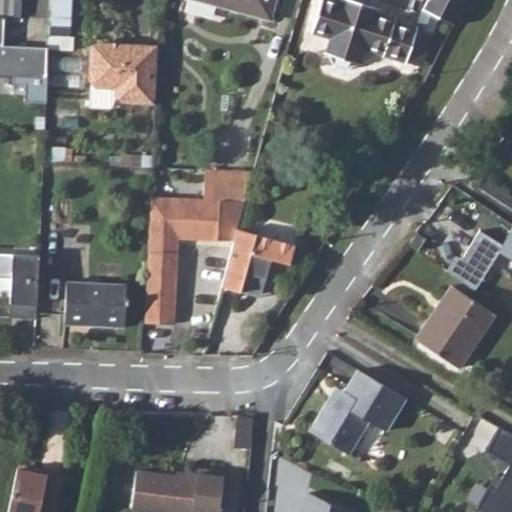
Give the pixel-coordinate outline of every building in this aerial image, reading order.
[(49,0),(48,34),(68,35),(69,0),(49,0)] [(275,0),(200,0),(270,20),(275,0)] [(362,5),(346,0),(339,0),(339,3),(329,0),(318,0),(308,33),(328,39),(323,54),(355,64),(361,49),(403,62),(414,28),(372,13),(361,10),(362,5)] [(464,0),(420,0),(416,8),(451,27),(464,0)] [(361,10),(372,13),(374,8),(362,5),(361,10)] [(3,44),(5,16),(0,15),(0,75),(29,77),(29,99),(46,100),(48,46),(3,44)] [(403,62),(418,66),(429,33),(414,28),(403,62)] [(156,101),(159,45),(99,42),(92,49),(90,78),(97,85),(117,86),(117,95),(121,100),(156,101)] [(355,64),(324,55),(331,66),(343,71),(355,64)] [(44,162),(75,163),(76,143),(44,142),(44,162)] [(253,170),(204,168),(203,198),(245,200),(253,170)] [(203,198),(151,196),(145,322),(174,324),(178,237),(234,240),(237,228),(245,200),(203,198)] [(234,240),(221,286),(240,291),(246,272),(266,278),(271,258),(290,263),(295,244),(237,228),(234,240)] [(417,251),(425,238),(416,233),(408,245),(417,251)] [(457,256),(449,270),(474,285),(498,246),(511,255),(511,234),(505,246),(483,233),(466,261),(457,256)] [(35,319),(39,256),(0,254),(0,279),(11,280),(9,318),(35,319)] [(240,291),(260,297),(266,278),(246,272),(240,291)] [(127,284),(65,281),(63,323),(125,327),(127,284)] [(458,368),(494,314),(450,284),(414,338),(458,368)] [(191,339),(205,343),(208,333),(194,329),(191,339)] [(384,430),(405,396),(358,368),(345,390),(339,400),(330,395),(309,430),(343,450),(362,417),(384,430)] [(330,395),(339,400),(345,390),(336,385),(330,395)] [(511,511),(511,433),(501,427),(488,450),(511,464),(496,489),(490,486),(478,507),(485,511),(511,511)] [(219,511),(225,470),(197,466),(196,476),(137,469),(132,510),(146,511),(219,511)] [(17,467),(7,511),(57,511),(65,473),(47,470),(46,473),(17,467)] [(349,511),(307,492),(302,511),(349,511)]
